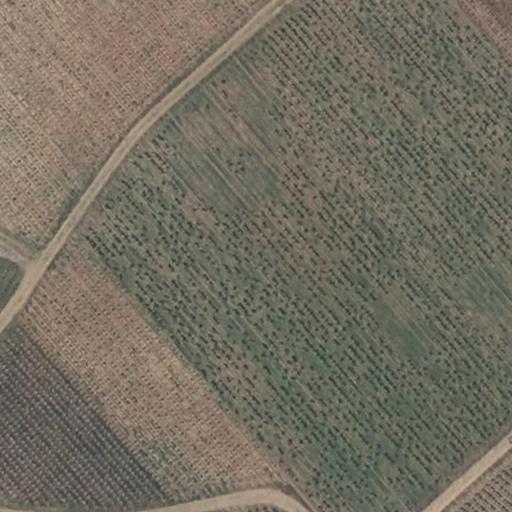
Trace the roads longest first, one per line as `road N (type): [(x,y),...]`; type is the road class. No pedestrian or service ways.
road 1 (track): [(289,0),(185,91),(32,272)]
road 2 (track): [(179,511),(257,499),(298,511)]
